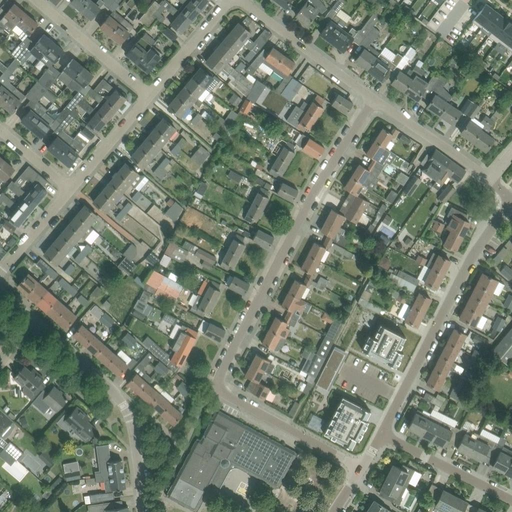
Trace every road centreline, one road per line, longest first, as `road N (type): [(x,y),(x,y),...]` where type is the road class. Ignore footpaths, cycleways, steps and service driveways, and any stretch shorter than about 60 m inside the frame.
road 1 (residential): [(362,467),(223,393),(218,375),(372,98)]
road 2 (residential): [(382,435),(465,269),(511,202)]
road 3 (unclassified): [(147,511),(128,404),(33,320)]
road 4 (residential): [(372,98),(239,0)]
road 5 (residential): [(149,95),(36,0)]
road 6 (unclassified): [(511,499),(382,435)]
road 7 (residential): [(489,179),(372,98)]
road 8 (residential): [(149,95),(228,0)]
road 9 (residential): [(70,189),(149,95)]
